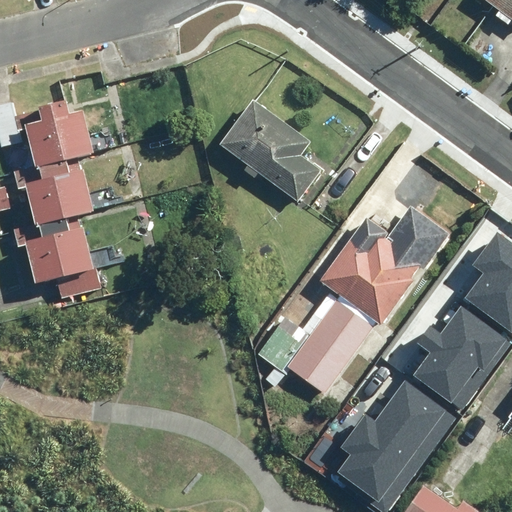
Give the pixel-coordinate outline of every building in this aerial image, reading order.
[(511,0),(475,0),(475,1),(511,27),(511,0)] [(295,207),(319,175),(299,160),(310,144),(250,102),(216,150),(295,207)] [(78,119),(64,122),(61,109),(16,120),(12,106),(0,108),(0,155),(21,150),(28,178),(89,163),(78,119)] [(78,178),(20,193),(32,235),(89,220),(78,178)] [(5,190),(0,191),(0,215),(11,213),(5,190)] [(363,224),(316,289),(375,332),(445,237),(408,210),(385,241),(363,224)] [(275,246),(255,232),(243,250),(263,263),(275,246)] [(79,235),(18,251),(29,292),(89,277),(79,235)] [(510,335),(462,299),(450,314),(439,306),(405,351),(465,395),(510,335)] [(334,305),(286,371),(321,398),(369,333),(334,305)] [(396,420),(359,394),(320,448),(356,474),(396,420)] [(456,509),(421,486),(403,511),(475,511),(461,502),(456,509)]
